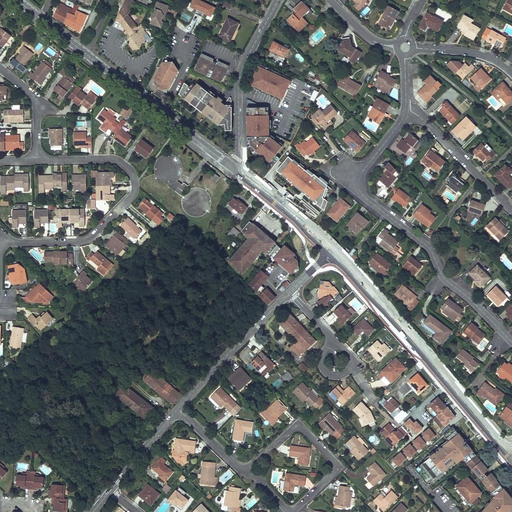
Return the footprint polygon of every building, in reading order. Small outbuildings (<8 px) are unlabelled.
[(128,15),(134,1),(131,0),(125,0),(120,11),(119,11),(116,18),(121,21),(121,20),(123,20),(122,23),(122,24),(122,25),(122,26),(125,30),(123,32),(126,35),(127,33),(137,26),(134,22),(132,23),(127,17),(128,15)] [(216,7),(200,0),(193,0),(190,6),(212,17),(216,7)] [(511,0),(507,0),(503,8),(511,13),(511,0)] [(225,1),(223,6),(230,10),(232,5),(225,1)] [(296,11),(297,13),(302,17),(306,14),(305,13),(309,9),(301,1),(293,9),(296,11)] [(60,2),(53,17),(64,23),(69,13),(71,14),(73,9),(65,6),(66,5),(60,2)] [(168,7),(158,3),(155,9),(156,9),(154,14),(153,14),(152,17),(152,19),(151,23),(157,26),(159,23),(161,22),(162,17),(163,15),(166,14),(168,7)] [(389,6),(378,25),(387,29),(393,18),(394,19),(399,11),(389,6)] [(69,13),(64,23),(80,32),(87,15),(76,11),(73,9),(71,14),(69,13)] [(316,12),(311,17),(316,22),(321,17),(316,12)] [(302,17),(297,13),(295,15),(293,14),(287,20),(291,24),(293,22),(299,28),(306,21),(302,17)] [(427,13),(419,27),(425,30),(428,25),(429,26),(437,31),(443,21),(427,13)] [(464,15),(457,27),(466,31),(465,33),(475,38),(479,31),(474,28),(475,26),(471,23),(473,20),(464,15)] [(225,26),(220,37),(230,42),(235,29),(238,23),(228,19),(224,26),(225,26)] [(293,22),(291,24),(298,32),(307,23),(306,21),(299,28),(293,22)] [(131,39),(129,44),(133,49),(140,49),(143,43),(145,41),(147,40),(144,35),(146,33),(144,29),(145,28),(142,24),(138,27),(137,26),(127,33),(129,36),(130,37),(131,37),(131,38),(131,39)] [(0,49),(8,39),(7,38),(10,35),(0,27),(0,49)] [(491,30),(486,28),(482,37),(486,39),(491,30)] [(493,44),(493,43),(495,41),(496,42),(502,46),(508,35),(503,32),(502,36),(491,30),(486,39),(486,40),(493,44)] [(351,58),(355,51),(354,50),(355,49),(352,46),(350,40),(343,41),(340,47),(347,52),(346,55),(351,58)] [(274,42),(270,50),(284,58),(288,50),(274,42)] [(15,60),(24,66),(33,53),(25,47),(21,52),(15,60)] [(355,51),(351,58),(349,60),(354,64),(362,53),(356,50),(355,51)] [(200,55),(200,57),(227,69),(228,67),(200,55)] [(200,57),(193,71),(221,83),(224,75),(227,69),(222,67),(217,64),(200,57)] [(156,75),(154,80),(157,84),(162,84),(165,88),(170,88),(179,70),(174,61),(163,61),(161,66),(164,71),(161,75),(156,75)] [(450,61),(447,65),(455,73),(456,72),(457,71),(464,77),(474,68),(471,65),(468,67),(465,63),(462,65),(459,62),(450,61)] [(51,68),(43,62),(34,74),(32,72),(29,76),(39,84),(44,77),(51,68)] [(290,80),(257,65),(249,84),(258,89),(281,99),(290,80)] [(67,73),(68,72),(62,68),(59,72),(63,76),(64,77),(67,73)] [(479,70),(471,78),(477,84),(482,89),(491,79),(484,72),(482,73),(479,70)] [(381,71),(373,85),(388,93),(395,80),(389,77),(390,76),(381,71)] [(337,85),(340,87),(342,82),(341,82),(346,73),(344,72),(337,85)] [(60,100),(73,83),(75,80),(67,73),(64,77),(63,76),(61,79),(61,80),(62,80),(58,86),(57,86),(54,90),(60,95),(57,98),(60,100)] [(344,89),(348,81),(349,79),(351,76),(346,73),(341,82),(342,82),(340,87),(344,89)] [(438,87),(441,84),(438,81),(437,82),(431,75),(424,82),(426,85),(428,87),(425,90),(424,88),(419,93),(427,101),(432,97),(431,96),(439,88),(438,87)] [(212,120),(218,125),(225,124),(226,131),(232,130),(232,108),(231,98),(230,97),(225,106),(194,81),(190,87),(184,83),(179,94),(199,110),(202,113),(204,111),(213,118),(212,120)] [(348,81),(344,89),(356,95),(361,86),(352,81),(351,83),(348,81)] [(497,100),(501,97),(507,104),(511,99),(511,92),(509,90),(508,90),(502,83),(492,92),(491,91),(490,92),(497,100)] [(426,85),(418,93),(426,102),(427,101),(419,93),(424,88),(425,90),(428,87),(426,85)] [(89,108),(95,101),(87,94),(86,96),(80,91),(79,92),(75,89),(69,96),(73,100),(72,101),(79,106),(81,103),(82,102),(89,108)] [(310,100),(314,102),(318,93),(314,91),(310,100)] [(377,98),(370,111),(372,113),(370,117),(374,119),(379,122),(383,113),(385,114),(390,105),(377,98)] [(247,99),(247,135),(269,136),(268,107),(256,107),(256,103),(252,101),(247,99)] [(450,120),(449,121),(452,124),(461,116),(446,101),(442,106),(443,107),(440,110),(450,120)] [(331,105),(323,112),(320,109),(311,117),(316,122),(317,121),(319,123),(324,129),(328,125),(326,123),(338,113),(331,105)] [(116,113),(110,109),(107,112),(104,109),(97,118),(102,121),(109,127),(108,128),(113,131),(115,129),(119,123),(115,121),(116,119),(113,117),(116,113)] [(24,120),(23,110),(1,110),(1,114),(4,113),(4,122),(9,122),(9,120),(24,120)] [(440,110),(439,111),(449,121),(450,120),(440,110)] [(202,113),(212,120),(213,118),(204,111),(202,113)] [(379,122),(374,119),(373,121),(379,124),(385,114),(383,113),(379,122)] [(466,117),(452,131),(455,134),(457,133),(459,136),(463,140),(476,127),(466,117)] [(119,123),(115,129),(119,132),(114,138),(125,146),(132,137),(121,128),(125,124),(121,120),(119,123)] [(328,125),(324,129),(325,130),(333,123),(332,121),(328,125)] [(62,145),(62,129),(49,129),(49,132),(50,132),(51,132),(51,139),(51,146),(62,145)] [(351,131),(344,140),(350,145),(351,146),(351,145),(353,146),(352,147),(355,149),(358,152),(366,143),(363,140),(358,136),(351,131)] [(74,132),(74,146),(81,146),(87,146),(87,148),(92,147),(91,136),(86,137),(86,132),(74,132)] [(20,142),(20,135),(5,136),(5,134),(0,134),(1,150),(6,150),(5,147),(11,147),(11,148),(20,148),(20,150),(24,150),(24,142),(20,142)] [(404,141),(411,146),(416,150),(421,142),(410,134),(404,141)] [(247,149),(270,166),(283,147),(269,136),(247,135),(247,149)] [(301,147),(307,154),(308,155),(311,153),(314,150),(320,146),(313,138),(306,143),(301,147)] [(405,153),(411,146),(404,141),(402,139),(396,146),(405,153)] [(147,156),(153,148),(142,140),(136,149),(140,152),(140,150),(143,152),(147,156)] [(304,157),(307,154),(301,147),(299,145),(298,143),(295,146),(304,157)] [(481,143),(473,150),(473,151),(478,156),(483,161),(486,158),(491,153),(483,146),(481,143)] [(486,143),(483,146),(491,153),(486,158),(487,160),(489,158),(490,159),(496,154),(486,143)] [(437,172),(445,162),(430,150),(423,160),(426,162),(425,164),(429,168),(430,166),(437,172)] [(172,154),(168,154),(165,155),(161,156),(158,159),(156,162),(155,165),(154,169),(155,173),(157,177),(159,179),(162,182),(166,183),(170,183),(173,183),(177,181),(180,179),(182,175),(183,172),(184,168),(183,164),(181,161),(179,158),(176,156),(172,154)] [(293,160),(288,157),(282,164),(276,171),(279,173),(281,174),(282,173),(288,178),(287,179),(291,183),(292,181),(295,184),(303,190),(306,193),(305,194),(305,195),(309,198),(310,197),(313,199),(317,202),(316,204),(322,209),(324,211),(327,201),(324,199),(326,193),(330,194),(332,189),(331,188),(324,182),(314,174),(312,176),(299,165),(297,166),(292,162),(293,160)] [(389,164),(381,173),(384,175),(377,184),(383,189),(385,185),(388,187),(393,181),(394,183),(398,178),(396,177),(399,174),(389,164)] [(501,180),(501,181),(508,188),(511,184),(511,179),(508,175),(511,171),(508,167),(505,165),(495,174),(501,180)] [(97,186),(110,186),(110,182),(108,182),(108,177),(114,177),(113,172),(97,172),(97,171),(91,171),(92,182),(97,182),(97,186)] [(442,194),(447,188),(456,194),(466,182),(453,172),(448,178),(447,177),(446,179),(447,180),(438,191),(442,194)] [(67,190),(67,173),(62,173),(62,175),(57,175),(57,174),(53,174),(53,176),(53,187),(62,186),(62,190),(67,190)] [(29,191),(29,174),(23,174),(24,175),(18,176),(18,174),(15,174),(15,176),(15,187),(24,187),(24,191),(29,191)] [(214,174),(211,178),(213,179),(214,180),(216,182),(219,178),(214,174)] [(86,192),(86,175),(81,175),(81,176),(76,176),(76,175),(72,175),(72,188),(81,188),(81,192),(86,192)] [(6,176),(1,177),(1,194),(6,194),(6,189),(15,189),(15,187),(15,176),(11,176),(11,178),(6,178),(6,176)] [(44,176),(39,176),(39,193),(44,193),(44,189),(53,189),(53,187),(53,176),(49,176),(49,177),(44,177),(44,176)] [(188,186),(184,183),(182,185),(181,184),(175,191),(181,196),(187,189),(187,188),(188,186)] [(97,186),(97,200),(114,200),(114,195),(108,195),(108,190),(110,190),(110,186),(97,186)] [(199,188),(196,187),(192,188),(188,190),(185,192),(183,195),(182,199),(181,203),(182,207),(184,210),(186,213),(189,215),(193,217),(197,217),(201,216),(204,215),(207,212),(209,209),(211,205),(211,202),(210,198),(209,194),(206,191),(203,189),(199,188)] [(398,189),(391,198),(395,201),(396,200),(405,207),(411,199),(398,189)] [(247,207),(240,201),(239,202),(237,200),(234,198),(228,204),(234,209),(238,212),(241,215),(247,207)] [(163,214),(145,199),(140,205),(148,212),(146,214),(156,222),(161,217),(163,214)] [(341,199),(328,214),(337,221),(350,206),(341,199)] [(471,200),(468,211),(481,216),(485,205),(471,200)] [(422,204),(420,206),(429,213),(431,211),(422,204)] [(146,214),(148,212),(140,205),(138,207),(146,214)] [(429,227),(436,218),(429,213),(420,206),(413,215),(420,221),(421,220),(422,221),(422,222),(429,227)] [(71,222),(70,209),(56,210),(56,216),(55,216),(54,217),(54,220),(56,221),(57,227),(62,226),(62,222),(62,221),(67,221),(67,222),(71,222)] [(79,222),(79,226),(85,226),(84,209),(70,209),(71,222),(74,222),(74,221),(79,221),(79,222)] [(27,223),(26,210),(12,210),(13,227),(18,227),(18,223),(18,222),(23,222),(23,223),(27,223)] [(49,223),(48,210),(34,210),(35,227),(40,227),(40,223),(40,221),(45,221),(45,223),(49,223)] [(363,228),(368,222),(364,219),(357,213),(352,219),(361,227),(363,228)] [(136,225),(128,218),(120,225),(134,239),(135,238),(142,231),(138,228),(136,225)] [(495,218),(487,226),(500,240),(508,232),(503,226),(504,225),(500,220),(498,221),(495,218)] [(361,227),(352,219),(347,226),(356,234),(361,227)] [(243,272),(263,249),(269,255),(278,245),(268,238),(268,239),(264,236),(265,235),(249,221),(241,231),(248,237),(249,238),(241,248),(241,247),(229,261),(243,272)] [(234,239),(240,232),(234,227),(228,234),(234,239)] [(379,236),(383,239),(386,235),(387,234),(389,232),(384,229),(379,236)] [(107,246),(117,255),(129,241),(117,231),(112,238),(113,239),(107,246)] [(387,234),(386,235),(396,244),(398,242),(387,234)] [(396,244),(386,235),(383,239),(380,243),(395,255),(399,249),(395,246),(397,244),(396,244)] [(248,237),(240,247),(241,247),(241,248),(249,238),(248,237)] [(296,257),(298,254),(287,244),(274,258),(293,274),(301,266),(299,260),(296,257)] [(54,261),(54,264),(67,264),(67,271),(73,265),(73,254),(67,255),(67,251),(44,252),(45,261),(49,261),(49,256),(53,256),(54,261)] [(113,265),(97,251),(94,255),(91,252),(86,258),(89,261),(91,259),(97,264),(99,266),(98,268),(97,269),(104,276),(113,265)] [(386,271),(391,265),(376,253),(369,263),(372,265),(370,268),(381,277),(385,280),(387,277),(388,278),(390,275),(386,271)] [(410,256),(403,266),(414,275),(421,267),(416,263),(417,261),(410,256)] [(20,284),(28,282),(25,269),(19,270),(18,264),(9,265),(10,275),(12,275),(13,281),(15,282),(19,281),(20,284)] [(480,287),(489,278),(477,265),(469,273),(475,280),(474,281),(480,287)] [(85,290),(92,281),(86,276),(87,274),(83,271),(79,276),(80,276),(80,277),(79,278),(78,278),(73,283),(77,286),(79,284),(85,290)] [(261,271),(249,285),(257,292),(265,283),(269,278),(268,277),(261,271)] [(12,275),(10,275),(9,275),(10,281),(16,284),(20,284),(19,281),(15,282),(13,281),(12,275)] [(282,286),(286,289),(291,284),(287,281),(282,286)] [(329,282),(324,281),(323,284),(320,284),(319,288),(318,289),(317,296),(320,300),(317,302),(322,308),(328,304),(327,302),(333,298),(332,298),(335,296),(334,294),(338,292),(334,286),(333,286),(331,286),(328,283),(329,282)] [(49,301),(53,296),(39,283),(35,287),(26,297),(31,301),(42,302),(46,298),(49,301)] [(410,291),(409,292),(408,291),(409,290),(402,285),(394,294),(401,299),(406,303),(410,306),(415,299),(417,297),(410,291)] [(499,306),(507,298),(496,286),(487,294),(494,301),(495,300),(496,301),(495,302),(499,306)] [(26,296),(26,297),(35,287),(26,296)] [(267,288),(260,295),(268,303),(275,297),(267,288)] [(463,309),(448,298),(441,308),(444,310),(456,319),(455,321),(458,323),(463,315),(460,313),(463,309)] [(418,302),(415,299),(410,306),(408,308),(411,311),(418,302)] [(341,305),(332,314),(335,317),(337,315),(339,317),(344,323),(352,316),(350,313),(346,310),(341,305)] [(456,319),(444,310),(443,312),(455,321),(456,319)] [(53,319),(47,312),(46,313),(41,317),(40,315),(36,319),(32,314),(28,318),(35,326),(36,325),(39,329),(46,323),(47,324),(53,319)] [(279,322),(297,341),(290,347),(300,356),(316,341),(289,313),(279,322)] [(430,315),(424,323),(437,333),(434,337),(442,343),(450,333),(438,324),(439,322),(430,315)] [(353,329),(357,334),(360,331),(361,333),(363,332),(364,333),(368,329),(371,332),(374,330),(363,319),(353,329)] [(439,322),(438,324),(450,333),(451,331),(439,322)] [(471,322),(464,332),(478,343),(484,336),(476,330),(477,329),(478,328),(471,322)] [(23,332),(24,328),(15,327),(13,338),(11,338),(10,346),(12,346),(17,347),(21,348),(22,341),(23,332)] [(377,340),(368,349),(373,355),(375,353),(381,359),(390,350),(384,343),(382,345),(377,340)] [(462,349),(457,356),(465,363),(464,364),(473,371),(478,364),(472,359),(474,358),(462,349)] [(261,352),(257,356),(258,357),(265,364),(271,369),(275,365),(261,352)] [(255,359),(251,363),(266,378),(269,375),(268,374),(269,373),(268,372),(271,369),(265,364),(258,357),(255,360),(255,359)] [(396,358),(382,371),(385,375),(387,374),(393,380),(400,374),(399,374),(405,368),(402,365),(401,366),(398,363),(399,362),(396,358)] [(511,383),(511,382),(511,365),(508,363),(507,365),(504,362),(497,372),(500,374),(505,378),(511,383)] [(241,367),(236,371),(237,373),(236,374),(234,373),(230,376),(233,379),(230,381),(237,389),(245,382),(247,383),(252,379),(241,367)] [(173,405),(181,395),(152,370),(144,380),(173,405)] [(288,371),(282,376),(287,382),(293,377),(288,371)] [(385,375),(384,376),(390,383),(393,380),(387,374),(385,375)] [(418,374),(409,381),(419,392),(426,386),(420,380),(419,379),(421,377),(418,374)] [(427,385),(421,377),(419,379),(420,380),(426,386),(427,385)] [(409,381),(407,383),(417,394),(419,392),(409,381)] [(245,382),(237,389),(239,391),(247,383),(245,382)] [(302,382),(293,391),(303,402),(306,400),(309,397),(312,400),(309,403),(312,406),(314,404),(317,408),(324,402),(321,398),(320,399),(319,400),(315,397),(310,391),(302,382)] [(485,383),(479,391),(485,395),(497,404),(504,394),(496,388),(494,391),(491,389),(492,388),(485,383)] [(146,417),(153,408),(123,384),(116,393),(116,395),(145,418),(146,417)] [(338,385),(329,393),(336,401),(338,399),(343,405),(355,394),(352,392),(353,391),(348,386),(344,390),(346,391),(344,392),(343,391),(338,385)] [(220,388),(211,396),(222,407),(224,405),(227,402),(230,405),(227,408),(230,412),(237,405),(220,388)] [(313,388),(310,391),(315,397),(317,395),(318,394),(313,388)] [(438,397),(428,406),(429,408),(431,406),(438,414),(445,408),(440,403),(442,402),(438,397)] [(394,411),(399,406),(392,398),(387,403),(394,411)] [(265,411),(262,415),(269,422),(276,416),(277,417),(286,409),(277,400),(265,411)] [(511,402),(511,401),(500,415),(506,420),(505,422),(511,427),(511,402)] [(361,417),(364,424),(369,422),(370,423),(375,421),(371,412),(368,413),(366,411),(368,409),(361,402),(353,409),(361,417)] [(387,403),(383,407),(390,414),(394,411),(387,403)] [(435,417),(433,418),(439,425),(442,422),(445,425),(455,416),(446,407),(445,408),(438,414),(437,415),(435,417)] [(403,411),(395,419),(399,423),(408,416),(403,411)] [(329,414),(320,422),(326,428),(333,435),(342,427),(329,414)] [(277,417),(276,416),(269,422),(272,425),(278,419),(277,417)] [(361,417),(358,419),(362,427),(370,423),(369,422),(364,424),(361,417)] [(237,420),(233,440),(242,441),(244,431),(251,432),(253,423),(237,420)] [(402,426),(401,426),(397,429),(398,430),(396,431),(393,431),(392,430),(394,429),(388,423),(380,431),(386,437),(392,443),(395,441),(399,441),(407,433),(406,431),(402,426)] [(430,426),(421,432),(427,441),(436,436),(430,426)] [(442,435),(448,442),(417,469),(429,484),(463,455),(469,462),(476,456),(477,455),(468,446),(467,446),(466,445),(464,443),(465,442),(452,427),(442,435)] [(354,436),(347,442),(350,446),(353,443),(356,446),(353,449),(351,451),(359,460),(368,451),(362,445),(357,439),(354,436)] [(360,437),(357,439),(362,445),(365,442),(360,437)] [(399,441),(395,441),(392,443),(386,437),(385,439),(392,447),(399,441)] [(176,439),(175,450),(173,450),(172,456),(173,456),(176,460),(178,460),(178,462),(180,462),(183,465),(187,462),(186,460),(185,458),(185,457),(183,457),(184,450),(195,451),(196,442),(176,439)] [(409,457),(417,450),(410,442),(402,449),(409,457)] [(290,446),(289,455),(299,457),(298,464),(307,465),(310,449),(290,446)] [(195,451),(184,450),(183,457),(185,457),(185,458),(186,460),(187,455),(190,453),(194,453),(195,451)] [(391,458),(397,465),(407,457),(400,450),(391,458)] [(476,456),(469,462),(481,475),(484,473),(488,470),(476,456)] [(160,458),(153,466),(156,469),(155,470),(160,474),(162,476),(161,477),(165,481),(173,472),(164,464),(165,462),(160,458)] [(203,461),(201,484),(213,485),(214,477),(215,462),(203,461)] [(372,474),(367,479),(373,486),(385,475),(374,462),(367,468),(372,474)] [(29,486),(30,477),(30,473),(26,473),(22,472),(22,475),(17,474),(16,485),(21,485),(21,483),(25,483),(25,485),(29,486)] [(30,477),(29,486),(33,486),(34,484),(38,484),(38,487),(43,487),(44,477),(39,476),(34,476),(34,474),(30,473),(30,477)] [(487,477),(484,479),(494,490),(499,485),(496,480),(497,479),(491,473),(487,477)] [(286,474),(284,490),(293,492),(293,491),(294,486),(294,484),(305,486),(306,477),(286,474)] [(467,477),(456,486),(470,502),(471,501),(474,504),(479,500),(476,497),(481,493),(467,477)] [(63,485),(52,484),(51,491),(51,497),(52,497),(60,498),(60,494),(64,494),(64,490),(62,489),(63,485)] [(147,484),(139,495),(151,505),(160,494),(147,484)] [(167,484),(162,489),(167,493),(171,488),(167,484)] [(232,485),(231,487),(230,491),(229,491),(227,490),(224,505),(228,506),(232,507),(231,511),(232,511),(239,511),(240,508),(239,508),(236,508),(238,500),(240,488),(234,487),(235,485),(232,485)] [(340,485),(338,498),(337,505),(340,506),(340,508),(345,508),(345,506),(349,507),(350,504),(351,498),(351,492),(348,492),(349,487),(340,485)] [(511,498),(500,485),(499,485),(494,490),(493,491),(496,497),(482,511),(509,511),(511,509),(511,498)] [(456,486),(454,488),(468,504),(470,502),(456,486)] [(180,487),(177,491),(183,496),(186,492),(180,487)] [(183,507),(188,500),(183,496),(177,491),(176,490),(168,500),(175,505),(177,503),(183,507)] [(380,494),(373,500),(378,505),(379,503),(385,510),(398,497),(391,491),(384,498),(380,494)] [(52,504),(51,510),(62,511),(62,507),(64,507),(65,502),(61,502),(61,498),(60,498),(52,497),(52,504)] [(209,511),(201,503),(192,511),(209,511)] [(401,503),(391,511),(404,511),(407,510),(401,503)]
